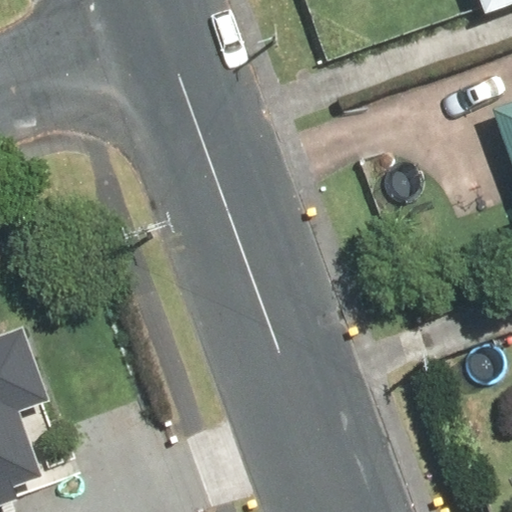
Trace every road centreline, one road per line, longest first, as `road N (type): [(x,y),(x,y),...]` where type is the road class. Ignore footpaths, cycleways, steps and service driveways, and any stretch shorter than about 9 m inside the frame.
road 1 (secondary): [(156,32),(324,511)]
road 2 (residential): [(0,89),(156,32)]
